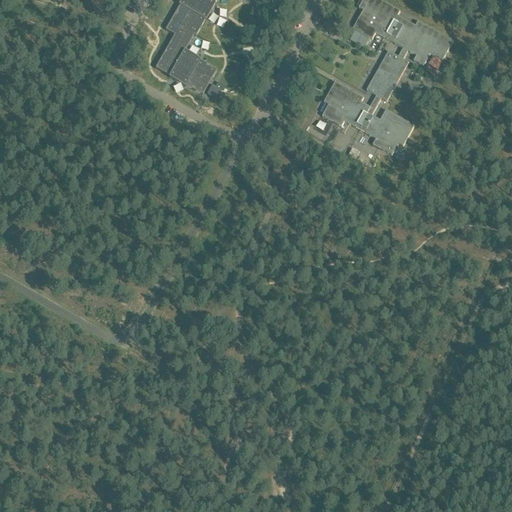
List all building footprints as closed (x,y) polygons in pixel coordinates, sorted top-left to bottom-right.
[(174,36),(155,69),(169,77),(168,78),(185,88),(186,86),(202,96),(217,70),(200,61),(201,60),(185,51),(194,36),(196,37),(205,20),(206,21),(215,4),(216,0),(181,0),(178,5),(179,6),(165,31),(174,36)] [(329,106),(322,117),(341,128),(344,122),(376,140),(373,145),(392,156),(398,145),(403,147),(414,127),(386,111),(380,121),(372,116),(381,100),(387,103),(409,63),(403,60),(408,52),(417,57),(414,62),(424,67),(431,55),(442,62),(453,42),(418,23),(416,27),(397,17),(400,12),(377,0),(363,0),(362,3),(359,9),(363,12),(353,30),(372,40),(375,34),(384,39),(403,49),(398,58),(388,52),(366,91),(376,97),(370,108),(361,103),(363,99),(335,83),(324,103),(329,106)] [(216,100),(221,91),(212,86),(207,95),(216,100)] [(267,120),(263,127),(274,133),(278,126),(267,120)] [(324,133),(329,135),(333,127),(327,125),(324,133)] [(353,148),(349,155),(356,159),(360,152),(353,148)]
